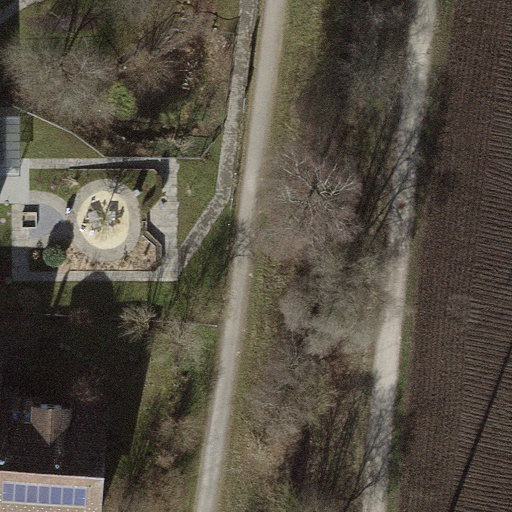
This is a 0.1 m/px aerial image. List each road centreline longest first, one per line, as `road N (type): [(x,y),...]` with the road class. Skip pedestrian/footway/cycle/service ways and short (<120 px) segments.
road 1 (track): [(208,511),(278,0)]
road 2 (track): [(423,0),(373,511)]
